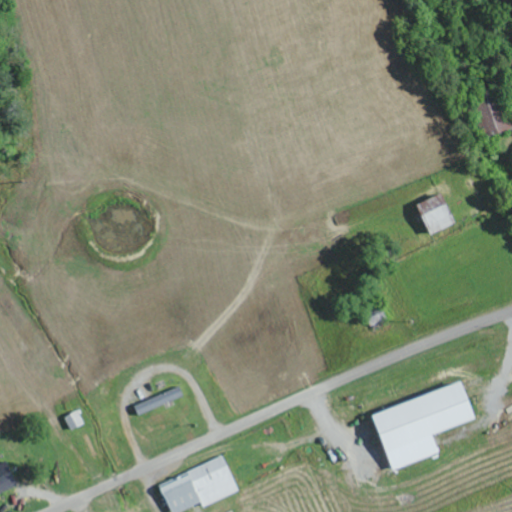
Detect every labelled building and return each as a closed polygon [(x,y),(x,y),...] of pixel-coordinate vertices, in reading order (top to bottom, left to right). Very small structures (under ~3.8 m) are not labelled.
[(411,206),(421,237),(447,229),(437,198),(411,206)] [(427,435),(468,421),(455,384),(365,415),(385,472),(434,455),(427,435)] [(179,401),(176,391),(129,405),(132,415),(179,401)] [(60,418),(66,432),(79,426),(73,412),(60,418)] [(198,508),(234,493),(219,458),(153,486),(164,511),(178,511),(196,505),(198,508)] [(0,492),(12,488),(2,464),(0,464),(0,492)]
